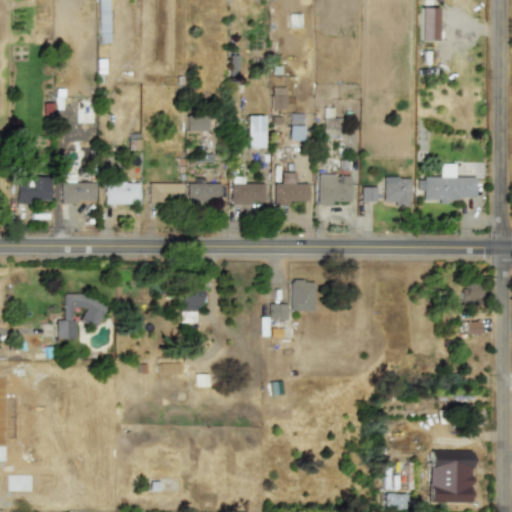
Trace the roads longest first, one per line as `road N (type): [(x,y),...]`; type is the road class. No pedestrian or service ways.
road 1 (secondary): [(0,250),(511,252)]
road 2 (residential): [(505,511),(503,0)]
